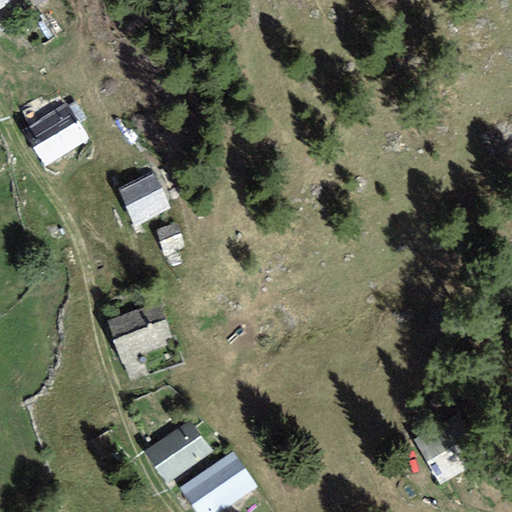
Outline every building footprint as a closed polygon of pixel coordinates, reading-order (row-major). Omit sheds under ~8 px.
[(89,139),(67,105),(22,134),(44,168),(89,139)] [(167,210),(151,174),(117,189),(134,225),(167,210)] [(159,301),(106,321),(129,381),(148,374),(140,353),(173,341),(159,301)] [(483,457),(457,414),(412,442),(438,484),(483,457)] [(210,453),(189,422),(144,452),(165,483),(210,453)] [(222,511),(257,490),(233,452),(181,485),(198,511),(222,511)]
